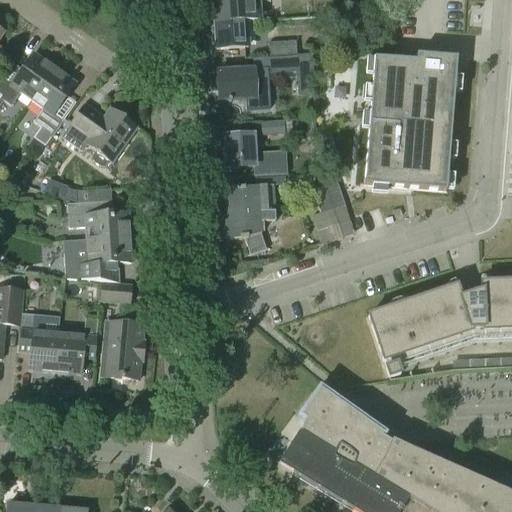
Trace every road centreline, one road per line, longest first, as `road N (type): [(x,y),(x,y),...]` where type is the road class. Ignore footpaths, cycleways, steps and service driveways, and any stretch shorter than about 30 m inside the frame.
road 1 (residential): [(181,315),(462,226),(482,212)]
road 2 (residential): [(482,212),(501,0)]
road 3 (residential): [(181,315),(170,109)]
road 4 (residential): [(0,446),(191,461)]
road 5 (residential): [(170,109),(14,0)]
road 6 (residential): [(191,461),(181,315)]
